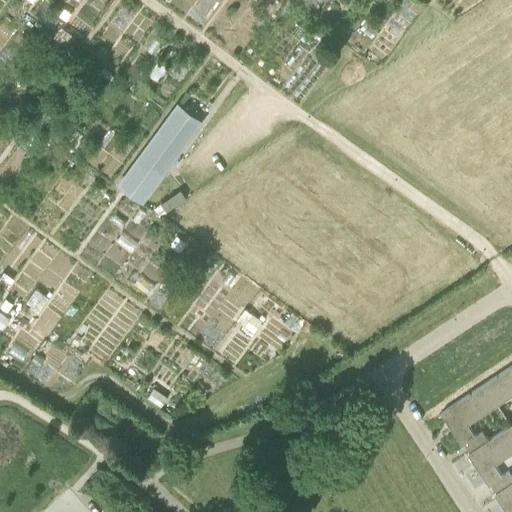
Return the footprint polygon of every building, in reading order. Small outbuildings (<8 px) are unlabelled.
[(180,106),(125,180),(151,199),(206,124),(180,106)] [(511,364),(489,380),(502,400),(511,393),(511,364)] [(469,451),(488,438),(483,429),(476,434),(468,423),(502,400),(489,380),(442,411),(463,443),(464,442),(469,451)] [(496,491),(511,480),(511,467),(503,474),(495,463),(511,451),(511,421),(488,438),(469,451),(468,451),(490,484),(491,483),(496,491)] [(511,511),(511,480),(496,491),(495,492),(507,511),(511,511)]
